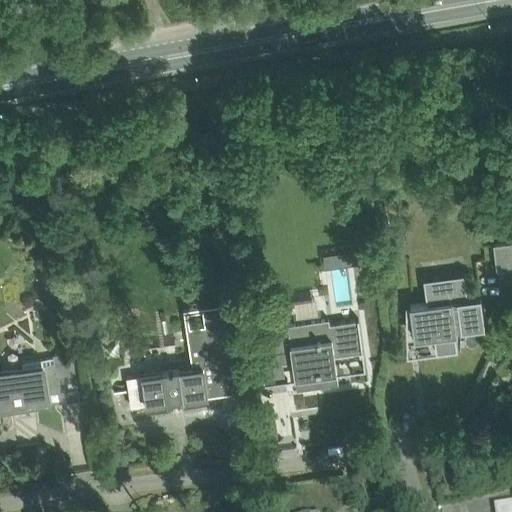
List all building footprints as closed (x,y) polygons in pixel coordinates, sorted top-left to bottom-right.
[(497,271),(511,269),(511,244),(495,246),(497,271)] [(371,248),(353,250),(355,264),(372,262),(371,248)] [(423,265),(425,277),(466,269),(464,258),(423,265)] [(461,329),(485,326),(481,295),(468,297),(464,273),(424,279),(427,298),(427,303),(404,306),(406,320),(412,319),(415,339),(416,339),(416,340),(435,338),(437,352),(458,350),(456,334),(454,334),(454,328),(461,327),(461,329)] [(163,372),(127,377),(129,389),(129,390),(131,407),(167,401),(168,403),(174,402),(174,400),(178,400),(178,402),(184,401),(184,399),(220,393),(219,387),(243,384),(244,384),(242,370),(232,302),(205,306),(214,365),(193,368),(179,370),(179,368),(173,369),(173,370),(169,370),(169,369),(163,370),(163,372)] [(339,384),(335,355),(362,352),(357,319),(351,320),(329,323),(329,318),(288,323),(288,329),(259,333),(262,360),(284,357),(283,351),(291,350),(297,389),(339,384)] [(0,372),(0,415),(3,415),(2,409),(48,402),(60,400),(85,396),(83,377),(80,358),(79,351),(53,355),(54,357),(23,362),(24,369),(0,372)]
